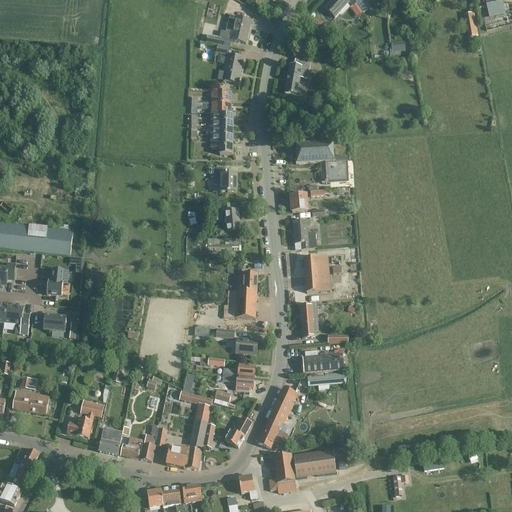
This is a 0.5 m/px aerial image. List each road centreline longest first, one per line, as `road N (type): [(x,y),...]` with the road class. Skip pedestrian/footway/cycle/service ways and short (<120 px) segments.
road 1 (tertiary): [(139,481),(230,471),(273,390),(279,287),(261,113),(275,43),(302,0)]
road 2 (unknown): [(247,450),(275,501),(386,472)]
